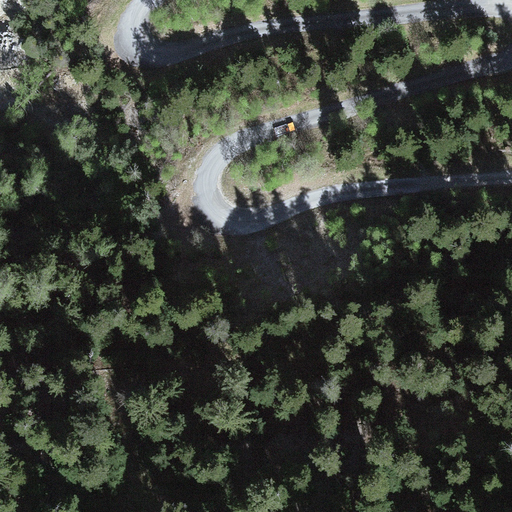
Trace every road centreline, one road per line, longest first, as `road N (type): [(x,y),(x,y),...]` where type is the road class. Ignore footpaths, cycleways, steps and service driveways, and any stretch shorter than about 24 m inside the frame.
road 1 (track): [(511,60),(265,131),(227,145),(213,162),(208,181),(216,207),(233,221),(351,192),(426,185)]
road 2 (track): [(144,0),(129,15),(126,38),(148,53),(261,28),(511,11)]
